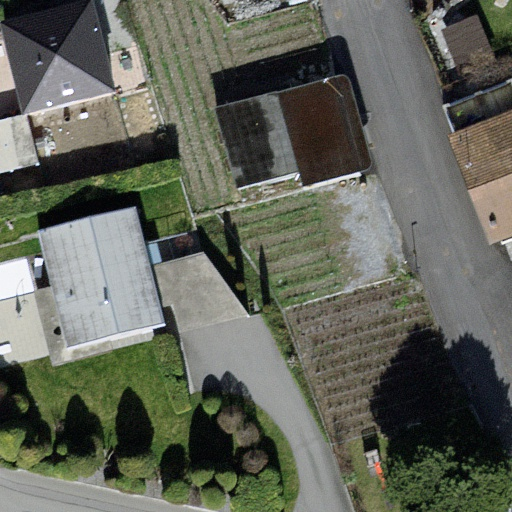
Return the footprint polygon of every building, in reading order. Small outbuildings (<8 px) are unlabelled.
[(80,0),(37,0),(0,9),(0,56),(15,116),(103,94),(80,0)] [(475,14),(442,27),(459,73),(492,61),(475,14)] [(335,83),(210,118),(231,195),(287,179),(294,194),(361,176),(335,83)] [(511,109),(445,136),(491,250),(511,241),(511,109)] [(125,212),(28,237),(58,353),(155,328),(125,212)] [(166,318),(232,310),(225,245),(159,253),(166,318)] [(0,286),(33,282),(28,249),(0,252),(0,286)]
